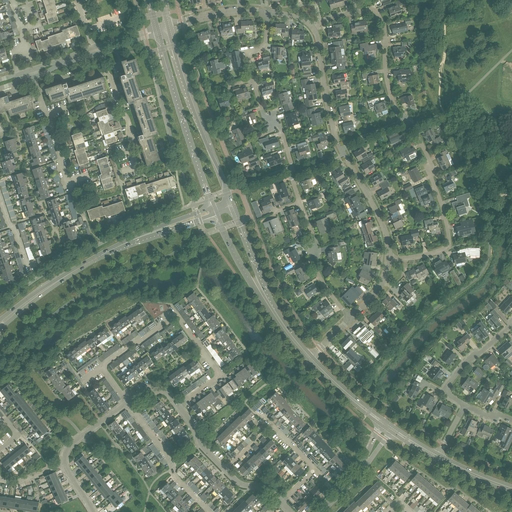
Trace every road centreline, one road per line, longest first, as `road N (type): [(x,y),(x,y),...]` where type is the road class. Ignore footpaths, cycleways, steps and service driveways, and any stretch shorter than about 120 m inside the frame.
road 1 (residential): [(388,258),(440,250),(448,232),(430,161),(390,94),(383,26),(376,13),(357,12)]
road 2 (residential): [(350,318),(312,262),(314,239),(280,127),(262,114),(252,79)]
road 3 (residential): [(388,258),(381,223),(332,128),(312,28)]
road 4 (residential): [(177,405),(219,375),(176,316),(101,366)]
road 5 (secondary): [(232,204),(171,29)]
road 6 (secondary): [(159,33),(212,207)]
road 7 (secondary): [(0,323),(123,243)]
road 8 (residential): [(128,402),(175,477),(208,511)]
road 9 (residential): [(464,405),(443,390),(511,325)]
